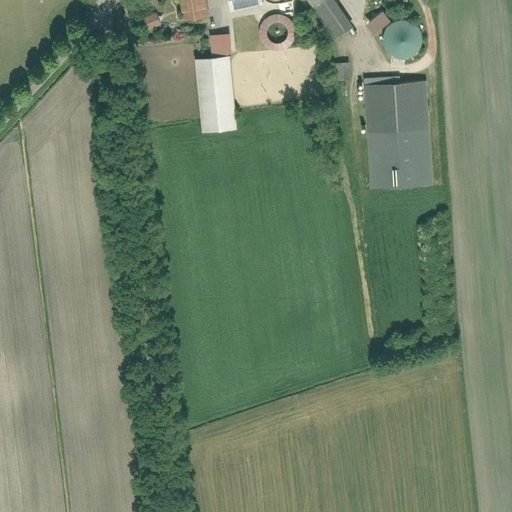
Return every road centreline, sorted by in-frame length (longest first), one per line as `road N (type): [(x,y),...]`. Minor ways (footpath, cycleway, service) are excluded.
road 1 (unclassified): [(166,511),(107,17)]
road 2 (unclassified): [(0,126),(107,17)]
